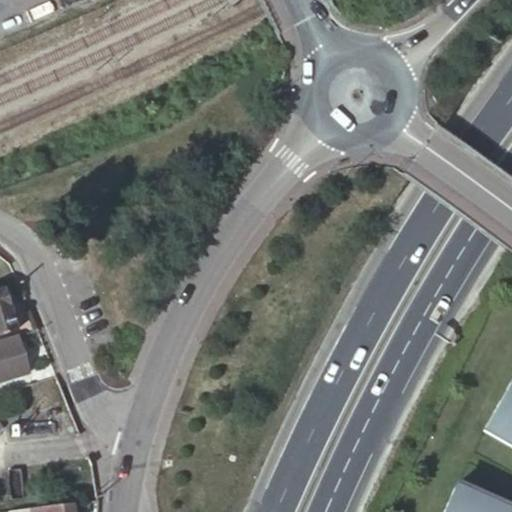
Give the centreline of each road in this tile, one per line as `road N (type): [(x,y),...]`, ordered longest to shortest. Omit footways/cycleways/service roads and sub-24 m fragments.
road 1 (trunk): [(511,94),(427,207),(276,511)]
road 2 (trunk): [(326,511),(403,348),(511,174)]
road 3 (tertiary): [(317,123),(282,153),(205,253),(133,437)]
road 4 (residential): [(133,437),(95,407),(32,257),(0,231)]
road 5 (unclassified): [(511,212),(410,137)]
